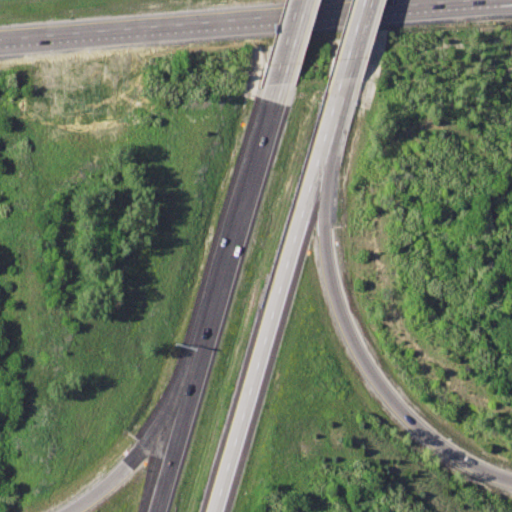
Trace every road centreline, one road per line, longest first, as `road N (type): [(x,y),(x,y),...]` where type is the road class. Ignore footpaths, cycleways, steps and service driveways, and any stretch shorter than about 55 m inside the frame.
road 1 (motorway): [(0,35),(449,0)]
road 2 (motorway): [(511,480),(449,453),(370,368),(328,265),(317,173)]
road 3 (motorway): [(215,511),(317,173)]
road 4 (motorway): [(274,92),(197,372)]
road 5 (motorway): [(197,372),(136,453),(95,493),(61,511)]
road 6 (motorway): [(197,372),(154,511)]
